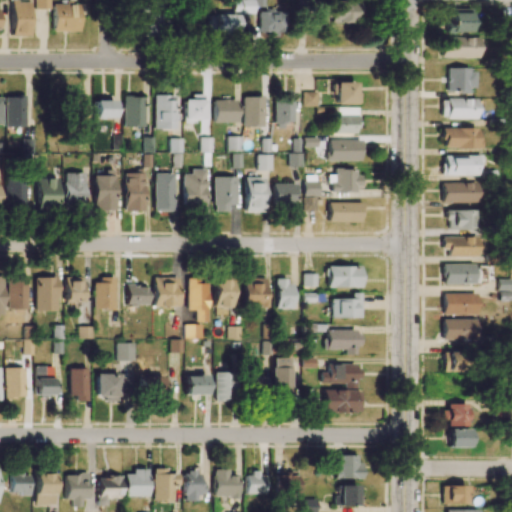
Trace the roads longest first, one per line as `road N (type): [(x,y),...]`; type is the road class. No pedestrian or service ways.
road 1 (tertiary): [(405,511),(406,63)]
road 2 (residential): [(406,63),(0,62)]
road 3 (residential): [(406,435),(0,435)]
road 4 (residential): [(405,245),(0,245)]
